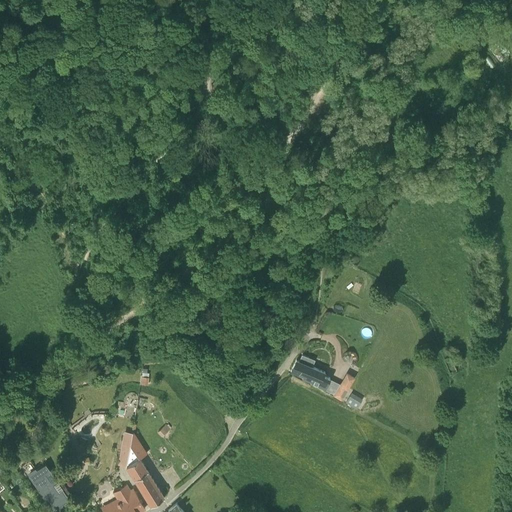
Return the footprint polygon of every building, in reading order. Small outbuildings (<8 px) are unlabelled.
[(317,369),(296,360),(291,371),(299,374),(299,375),(303,376),(302,378),(311,382),(310,383),(325,390),(330,377),(325,375),(326,371),(318,368),(317,369)] [(346,373),(333,395),(342,400),(355,377),(346,373)] [(358,407),(364,397),(353,391),(347,401),(358,407)] [(127,397),(126,406),(136,407),(136,398),(127,397)] [(163,426),(157,432),(161,437),(168,430),(163,426)] [(132,432),(131,441),(126,466),(139,458),(147,453),(133,432),(132,432)] [(123,440),(118,464),(126,466),(131,441),(124,440),(123,440)] [(148,470),(139,458),(126,466),(134,478),(148,470)] [(63,489),(58,492),(53,484),(57,481),(45,463),(29,475),(33,482),(41,494),(45,491),(56,508),(70,499),(63,489)] [(134,478),(145,495),(158,487),(148,470),(134,478)] [(158,487),(145,495),(151,504),(164,496),(158,487)] [(138,511),(145,508),(138,496),(130,501),(125,492),(118,496),(112,499),(114,504),(104,510),(104,511),(138,511)] [(184,511),(176,503),(165,511),(184,511)]
